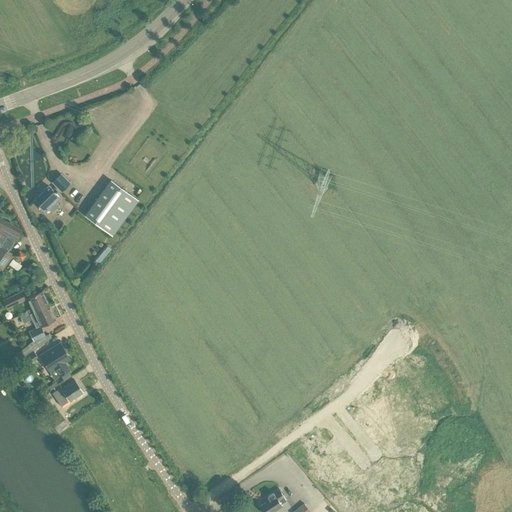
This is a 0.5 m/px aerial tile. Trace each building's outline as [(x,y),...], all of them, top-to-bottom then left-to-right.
[(87,123),(82,119),(77,123),(82,128),(87,123)] [(69,182),(70,182),(61,173),(51,182),(60,191),(69,182)] [(85,215),(110,233),(111,234),(137,199),(136,198),(111,180),(85,215)] [(52,212),(59,205),(55,201),(59,197),(53,191),(48,186),(33,201),(38,206),(38,205),(44,212),(48,208),(52,212)] [(0,267),(2,269),(11,256),(10,255),(6,252),(9,249),(10,249),(14,241),(21,229),(0,218),(0,267)] [(106,244),(94,259),(98,263),(111,248),(106,244)] [(25,254),(19,250),(15,256),(21,260),(25,254)] [(43,303),(47,301),(42,290),(26,298),(31,308),(18,314),(20,316),(39,306),(41,309),(44,307),(43,303)] [(21,291),(3,300),(7,308),(25,299),(21,291)] [(29,331),(33,341),(38,347),(51,338),(48,334),(45,335),(41,326),(55,319),(47,301),(43,303),(44,307),(41,309),(39,306),(20,316),(23,323),(32,319),(36,328),(29,331)] [(69,359),(59,343),(40,355),(50,371),(55,367),(60,375),(60,374),(67,370),(69,369),(64,362),(69,359)] [(28,345),(18,352),(23,359),(33,351),(28,345)] [(23,359),(21,360),(26,366),(38,357),(33,351),(23,359)] [(71,376),(67,370),(60,374),(64,380),(71,376)] [(74,379),(61,388),(59,384),(54,388),(55,390),(52,393),(61,406),(69,400),(69,401),(83,391),(74,379)] [(54,388),(59,384),(56,381),(48,387),(50,390),(54,388)] [(367,419),(362,423),(378,441),(390,430),(376,415),(380,412),(373,405),(362,414),(367,419)] [(69,425),(59,411),(48,419),(59,433),(69,425)] [(395,448),(377,464),(384,473),(403,457),(395,448)] [(341,453),(323,467),(334,480),(352,466),(341,453)] [(287,500),(284,496),(285,495),(280,488),(264,498),(266,501),(260,505),(264,511),(271,511),(284,504),(283,503),(287,500)] [(293,511),(312,511),(305,503),(293,511)]
